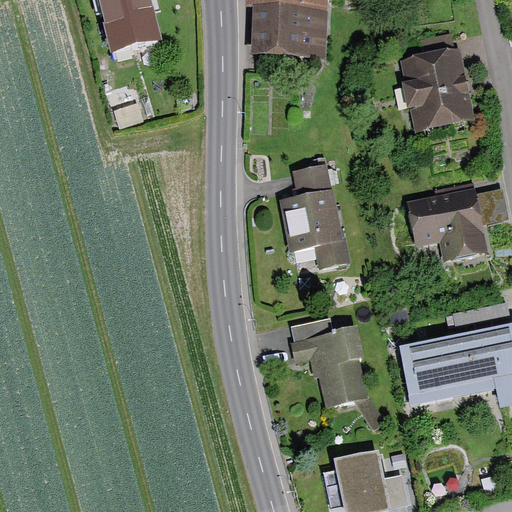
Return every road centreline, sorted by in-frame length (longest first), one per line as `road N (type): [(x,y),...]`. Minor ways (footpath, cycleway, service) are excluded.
road 1 (tertiary): [(218,0),(223,283),(274,511)]
road 2 (residential): [(511,161),(483,0)]
